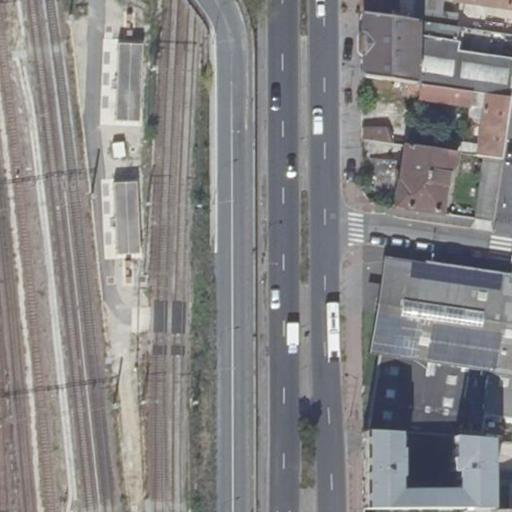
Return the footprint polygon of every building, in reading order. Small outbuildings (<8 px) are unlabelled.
[(359,0),(360,20),(412,26),(413,14),(398,12),(397,0),(359,0)] [(417,0),(413,0),(413,14),(412,26),(454,32),(455,19),(442,18),(442,3),(417,0)] [(511,0),(442,0),(442,3),(511,13),(511,0)] [(412,26),(360,20),(359,83),(369,85),(402,88),(448,94),(452,57),(455,32),(454,32),(412,26)] [(448,94),(476,97),(481,98),(508,102),(511,73),(511,63),(452,57),(448,94)] [(448,94),(402,88),(401,99),(417,102),(417,106),(467,113),(469,104),(475,105),(476,97),(448,94)] [(508,102),(481,98),(472,163),(480,163),(498,166),(508,102)] [(361,137),(361,147),(383,151),(384,140),(361,137)] [(406,154),(451,160),(460,161),(461,157),(455,154),(456,150),(434,148),(434,142),(409,139),(406,154)] [(404,153),(394,215),(433,220),(438,177),(450,169),(451,160),(406,154),(404,153)] [(480,163),(471,225),(489,228),(498,166),(480,163)] [(511,281),(421,268),(420,271),(388,267),(364,439),(394,441),(449,445),(479,448),(484,420),(511,424),(511,281)] [(359,511),(485,511),(485,448),(479,448),(449,445),(450,465),(448,465),(448,480),(452,480),(452,499),(394,500),(393,486),(396,486),(397,458),(394,457),(394,441),(364,439),(360,439),(359,511)]
